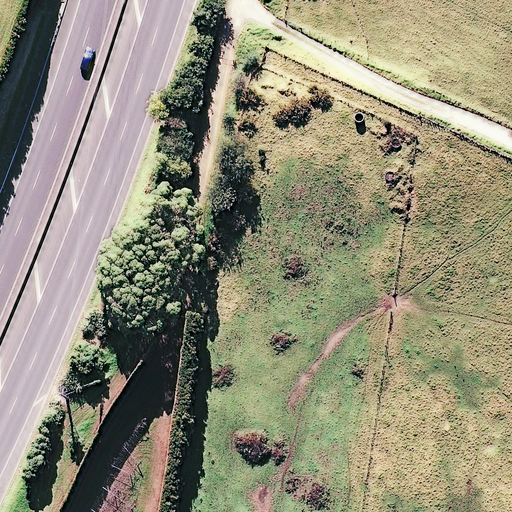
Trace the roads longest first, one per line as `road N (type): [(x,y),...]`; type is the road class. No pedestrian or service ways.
road 1 (trunk): [(170,0),(115,164),(0,442)]
road 2 (track): [(511,140),(381,80),(267,17),(253,0)]
road 3 (trunk): [(0,264),(96,0)]
